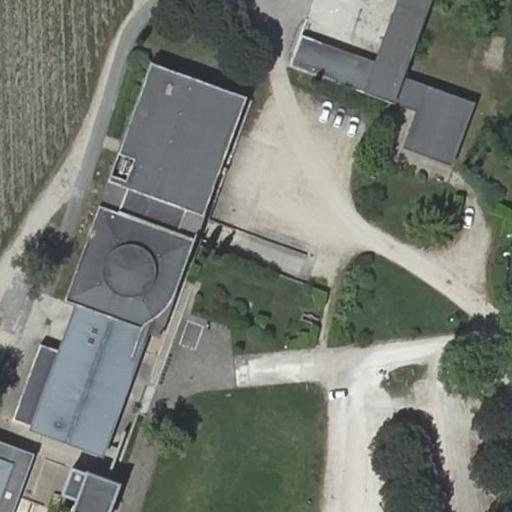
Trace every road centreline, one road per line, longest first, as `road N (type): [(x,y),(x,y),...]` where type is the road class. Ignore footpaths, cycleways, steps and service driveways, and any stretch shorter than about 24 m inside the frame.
road 1 (unknown): [(366,362),(256,363),(168,352)]
road 2 (track): [(0,286),(95,137)]
